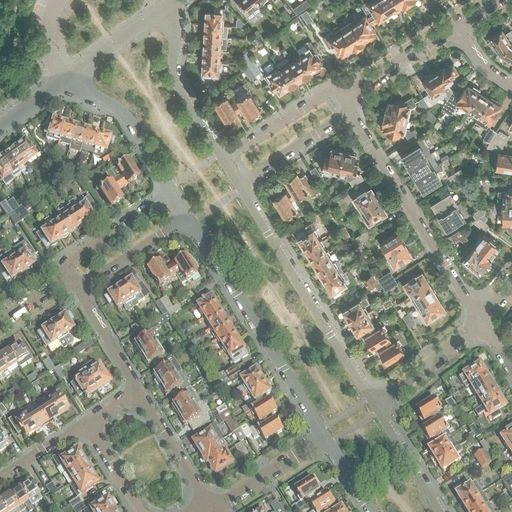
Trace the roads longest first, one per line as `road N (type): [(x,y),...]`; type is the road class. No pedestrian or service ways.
road 1 (residential): [(189,220),(325,437)]
road 2 (residential): [(376,403),(242,185)]
road 3 (residential): [(481,322),(349,112)]
road 4 (residential): [(223,159),(175,84),(171,8)]
road 5 (residential): [(67,80),(119,111),(172,192)]
road 6 (residential): [(172,192),(67,261),(63,279)]
road 7 (residential): [(346,98),(331,92),(223,159)]
road 8 (residential): [(212,510),(137,390)]
road 9 (residential): [(212,510),(325,437)]
road 10 (residential): [(73,284),(88,283),(189,220)]
road 11 (residential): [(376,403),(481,322)]
road 12 (residential): [(346,98),(457,29)]
road 13 (residential): [(242,185),(349,112)]
road 14 (residential): [(443,511),(376,403)]
road 15 (residential): [(67,80),(171,8)]
road 16 (residential): [(137,390),(73,284)]
